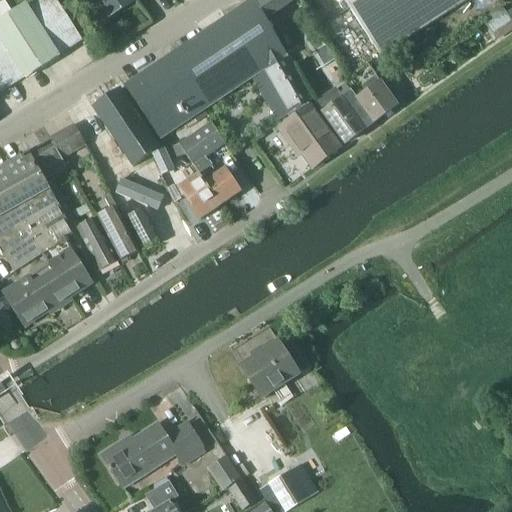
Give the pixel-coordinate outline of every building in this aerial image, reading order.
[(0,90),(1,92),(80,41),(53,0),(39,0),(28,8),(24,2),(0,17),(0,90)] [(92,0),(107,22),(140,0),(139,0),(92,0)] [(253,0),(254,1),(265,19),(294,0),(253,0)] [(343,0),(379,55),(465,0),(343,0)] [(254,1),(172,56),(124,88),(161,141),(265,71),(286,56),(265,19),(254,1)] [(286,56),(265,71),(290,114),(312,100),(286,56)] [(375,78),(353,94),(357,101),(356,102),(369,121),(375,122),(396,106),(375,78)] [(118,88),(105,95),(90,102),(128,173),(156,159),(148,143),(118,88)] [(315,104),(344,144),(361,132),(362,127),(369,121),(356,102),(357,101),(349,89),(340,96),(335,89),(315,104)] [(312,168),(339,148),(308,105),(277,128),(291,146),(294,144),(312,168)] [(179,146),(198,176),(219,207),(239,194),(224,170),(215,177),(210,169),(210,167),(208,163),(206,163),(204,159),(225,145),(213,126),(209,126),(179,146)] [(75,130),(53,142),(62,159),(84,147),(75,130)] [(45,179),(66,168),(53,142),(52,142),(30,153),(45,179)] [(164,174),(176,169),(165,148),(154,154),(164,174)] [(69,226),(29,153),(0,169),(0,250),(15,273),(45,255),(65,242),(73,238),(69,226)] [(106,184),(141,250),(159,241),(124,175),(106,184)] [(198,221),(219,207),(198,176),(179,188),(184,197),(183,198),(198,221)] [(94,218),(95,221),(96,221),(97,221),(118,262),(137,252),(114,208),(94,218)] [(78,230),(99,271),(118,262),(97,221),(96,221),(95,221),(78,230)] [(3,292),(24,327),(93,284),(65,242),(45,255),(49,262),(3,292)] [(278,341),(240,365),(261,397),(298,373),(278,341)] [(123,443),(102,456),(110,467),(107,469),(110,473),(112,472),(123,488),(175,454),(182,465),(205,450),(187,423),(165,438),(157,425),(132,441),(134,444),(126,449),(123,443)] [(225,456),(207,468),(222,491),(240,480),(225,456)] [(292,470),(268,485),(284,511),(286,511),(309,499),(292,470)] [(170,481),(150,494),(149,494),(155,505),(176,492),(170,481)] [(244,481),(229,491),(243,511),(258,502),(244,481)] [(169,501),(150,511),(179,511),(174,503),(171,505),(169,501)]
